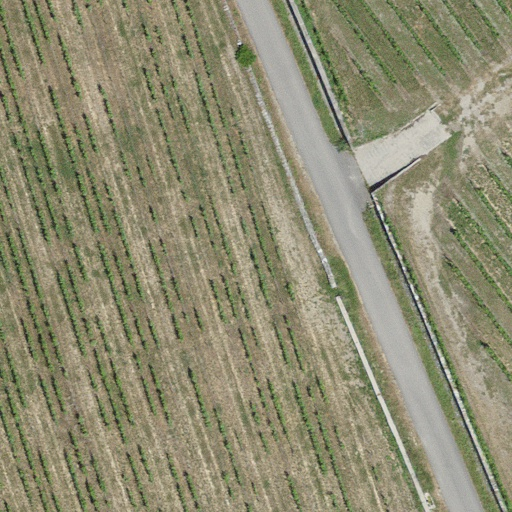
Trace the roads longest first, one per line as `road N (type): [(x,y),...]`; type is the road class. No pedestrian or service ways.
road 1 (track): [(253,0),(469,511)]
road 2 (unknown): [(337,195),(511,62)]
